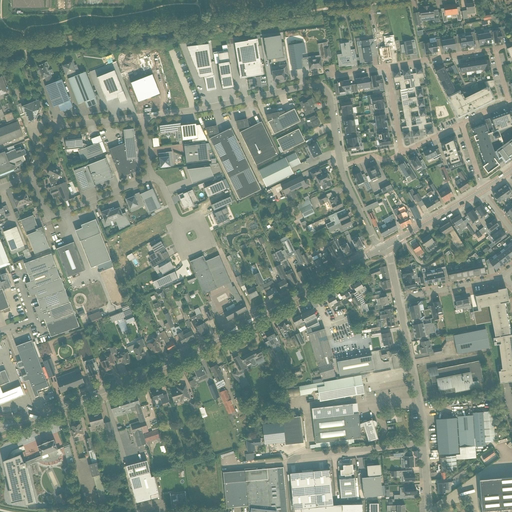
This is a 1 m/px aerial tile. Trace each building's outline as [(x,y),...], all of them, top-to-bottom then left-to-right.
[(475,14),(473,3),(473,2),(470,3),(470,4),(465,4),(466,11),(462,11),(463,19),(468,18),(467,15),(470,14),(470,13),(474,12),(475,14)] [(451,15),(450,5),(444,6),(444,9),(441,9),(443,22),(447,22),(446,15),(451,14),(451,15)] [(450,5),(451,15),(456,14),(457,21),(461,20),(459,7),(456,8),(456,5),(450,5)] [(420,12),(418,12),(413,14),(416,26),(421,24),(421,18),(425,17),(425,19),(430,19),(429,17),(434,16),(434,23),(439,22),(438,10),(433,11),(433,8),(429,8),(429,6),(427,6),(425,7),(423,7),(423,9),(419,9),(420,12)] [(492,31),(491,31),(492,37),(493,37),(494,43),(500,42),(500,40),(502,40),(501,36),(505,35),(502,29),(497,30),(498,32),(493,33),(492,31)] [(489,33),(483,34),(485,45),(488,44),(491,44),(490,37),(492,37),(491,31),(489,31),(489,33)] [(473,47),(472,40),(475,39),(474,34),(471,34),(471,33),(465,34),(465,37),(467,48),(470,47),(473,47)] [(477,33),(474,34),(475,39),(478,39),(479,46),(483,45),(485,45),(483,34),(478,35),(477,33)] [(263,38),(267,60),(284,58),(280,36),(263,38)] [(467,48),(465,37),(462,38),(461,36),(456,37),(457,42),(460,42),(461,48),(465,48),(467,48)] [(387,48),(379,49),(380,57),(383,57),(383,59),(391,58),(389,50),(396,49),(393,37),(385,39),(387,48)] [(453,39),(448,40),(449,51),(452,50),(455,49),(454,43),(457,42),(456,37),(453,37),(453,39)] [(261,64),(261,63),(258,45),(257,39),(248,41),(234,43),(240,76),(240,78),(263,75),(262,67),(260,67),(260,64),(261,64)] [(435,42),(430,43),(431,53),(437,52),(436,46),(439,45),(438,39),(435,40),(435,42)] [(441,39),(438,39),(439,45),(442,45),(443,51),(447,51),(449,51),(448,40),(442,41),(441,39)] [(376,51),(375,44),(374,40),(371,41),(370,40),(356,42),(359,58),(356,58),(356,61),(359,60),(360,63),(365,62),(364,60),(366,60),(366,62),(372,61),(371,52),(376,51)] [(413,54),(412,48),(415,47),(415,48),(416,48),(414,40),(410,41),(411,44),(404,45),(400,45),(402,52),(405,52),(406,55),(409,55),(410,55),(413,54)] [(431,53),(430,43),(424,44),(423,42),(420,42),(421,48),(424,48),(425,55),(431,54),(431,53)] [(304,43),(288,45),(292,70),(302,69),(300,59),(302,59),(302,54),(306,53),(304,43)] [(350,50),(349,43),(344,44),(345,50),(342,50),(343,56),(338,56),(340,66),(346,65),(346,67),(351,66),(351,64),(352,64),(352,60),(356,59),(354,49),(350,50)] [(208,44),(186,47),(199,78),(204,77),(207,90),(216,88),(208,44)] [(223,51),(213,53),(213,55),(215,64),(218,64),(222,90),(234,88),(234,86),(228,51),(227,45),(222,46),(223,51)] [(147,56),(139,59),(141,64),(140,64),(142,69),(143,69),(144,71),(151,68),(150,65),(153,64),(150,56),(147,58),(147,56)] [(316,58),(307,59),(308,70),(321,68),(320,59),(316,59),(316,58)] [(70,78),(67,79),(77,105),(84,102),(87,108),(98,103),(95,98),(96,98),(85,72),(76,76),(74,72),(75,71),(73,67),(74,66),(72,61),(67,63),(62,65),(63,66),(66,75),(69,74),(70,78)] [(44,64),(37,67),(42,79),(45,78),(46,81),(49,80),(51,84),(54,83),(51,75),(54,74),(52,70),(49,71),(48,71),(47,70),(47,69),(48,68),(46,63),(44,64)] [(272,72),(274,81),(278,81),(281,80),(285,79),(284,76),(288,75),(287,65),(279,66),(280,71),(272,72)] [(435,69),(437,73),(444,70),(445,70),(442,65),(435,69)] [(419,79),(424,78),(422,67),(415,68),(416,73),(413,74),(415,87),(418,87),(420,87),(419,79)] [(415,87),(413,74),(410,74),(409,69),(402,70),(403,75),(404,81),(409,81),(410,88),(415,87)] [(120,103),(127,100),(115,70),(97,77),(107,102),(118,97),(120,103)] [(436,74),(438,78),(446,74),(444,70),(437,73),(436,74)] [(404,81),(403,75),(400,76),(399,71),(392,72),(394,83),(399,82),(400,90),(406,89),(404,81)] [(130,83),(138,103),(160,94),(152,74),(130,83)] [(438,78),(440,82),(448,78),(446,74),(438,78)] [(384,91),(383,81),(380,81),(379,77),(378,78),(377,75),(371,76),(372,83),(371,83),(371,89),(373,89),(373,87),(379,86),(380,92),(384,91)] [(364,78),(362,78),(363,89),(370,88),(370,90),(371,89),(371,83),(369,84),(368,77),(364,78)] [(356,86),(353,86),(354,92),(358,92),(357,90),(363,89),(362,78),(359,78),(359,79),(355,79),(356,86)] [(440,82),(443,87),(450,83),(448,78),(440,82)] [(48,85),(45,86),(53,108),(58,106),(61,111),(72,107),(70,101),(62,80),(54,83),(51,84),(48,85)] [(349,80),(343,81),(345,92),(351,91),(351,93),(354,92),(353,86),(350,87),(349,80)] [(473,110),(477,108),(477,107),(479,105),(480,107),(484,104),(483,103),(486,102),(486,103),(487,103),(486,102),(489,100),(489,102),(494,100),(488,89),(494,86),(493,80),(483,82),(486,87),(487,89),(483,91),(484,91),(479,93),(474,95),(474,96),(472,97),(472,96),(463,101),(462,98),(462,99),(461,97),(459,92),(448,97),(450,101),(451,101),(452,103),(451,104),(451,105),(453,104),(454,106),(453,107),(455,111),(456,110),(457,113),(456,113),(458,117),(469,112),(469,111),(473,109),(473,110)] [(345,92),(343,81),(337,82),(338,89),(335,89),(336,96),(340,96),(339,93),(345,92)] [(443,87),(445,91),(453,87),(450,83),(443,87)] [(408,98),(407,93),(414,92),(415,97),(420,97),(423,96),(421,90),(418,90),(418,87),(415,87),(410,88),(406,89),(400,90),(399,90),(400,90),(401,100),(406,99),(408,98)] [(453,87),(445,91),(447,96),(455,92),(453,87)] [(373,104),(383,103),(382,97),(376,98),(375,95),(369,95),(370,99),(372,98),(373,104)] [(424,106),(423,99),(420,100),(420,97),(415,97),(408,98),(406,99),(407,103),(402,103),(403,109),(408,109),(408,108),(409,108),(409,103),(416,101),(417,107),(421,106),(424,106)] [(341,110),(342,110),(352,108),(351,102),(353,102),(352,98),(347,99),(347,102),(340,103),(341,110)] [(314,107),(312,104),(314,104),(311,99),(308,101),(308,102),(306,103),(305,101),(300,103),(301,106),(304,105),(307,111),(304,112),(306,116),(310,114),(310,113),(313,112),(312,108),(314,107)] [(36,120),(41,108),(40,107),(41,105),(38,100),(22,107),(21,104),(16,105),(21,117),(25,116),(28,123),(34,121),(35,119),(36,120)] [(372,111),(372,114),(378,113),(378,110),(384,109),(383,103),(373,104),(374,110),(372,111)] [(408,109),(403,109),(403,113),(404,119),(405,119),(410,118),(411,118),(410,112),(418,111),(418,116),(418,117),(420,116),(425,116),(426,116),(425,109),(422,109),(421,106),(417,107),(409,108),(408,108),(408,109)] [(349,114),(350,117),(355,116),(355,113),(353,114),(352,108),(342,110),(343,115),(349,114)] [(268,122),(274,134),(300,121),(294,109),(284,114),(284,112),(278,113),(276,113),(276,112),(273,113),(274,114),(272,114),(266,116),(267,121),(268,121),(268,122)] [(496,162),(499,160),(501,158),(505,163),(511,159),(510,158),(511,156),(511,111),(510,112),(510,111),(489,119),(489,120),(487,120),(485,121),(485,123),(471,128),(474,135),(474,136),(475,140),(485,165),(482,166),(487,172),(498,164),(496,162)] [(375,116),(376,122),(386,121),(386,118),(385,115),(379,116),(378,113),(372,114),(373,117),(375,116)] [(318,122),(319,121),(317,117),(315,118),(314,116),(306,120),(309,128),(313,126),(314,127),(319,124),(318,122)] [(344,125),(344,127),(355,126),(354,120),(356,119),(355,116),(350,117),(350,120),(344,121),(344,125)] [(422,130),(420,116),(418,117),(418,116),(415,117),(416,125),(412,125),(411,126),(412,132),(413,137),(417,136),(420,135),(419,134),(419,130),(422,130)] [(433,133),(431,122),(426,123),(425,116),(420,116),(422,130),(425,129),(426,133),(426,134),(428,134),(433,133)] [(412,132),(411,126),(412,125),(410,118),(405,119),(406,126),(401,127),(403,138),(408,137),(410,137),(410,136),(409,132),(412,132)] [(240,132),(256,165),(277,155),(261,122),(249,128),(247,119),(236,122),(238,129),(238,128),(240,132)] [(374,132),(375,132),(381,131),(380,128),(387,127),(386,123),(387,123),(386,121),(376,122),(376,125),(373,127),(374,132)] [(0,145),(23,136),(17,122),(0,128),(0,145)] [(159,126),(160,133),(174,132),(174,134),(177,134),(178,142),(185,141),(184,135),(182,135),(181,125),(180,126),(180,124),(174,125),(174,124),(159,126)] [(208,135),(210,138),(209,139),(239,200),(261,190),(231,129),(218,135),(218,133),(217,126),(206,128),(208,135)] [(352,132),(352,135),(358,134),(358,131),(356,132),(355,126),(344,127),(345,130),(345,133),(352,132)] [(277,140),(283,152),(305,142),(298,129),(277,140)] [(378,134),(379,140),(389,138),(388,133),(381,134),(381,131),(375,132),(376,135),(378,134)] [(134,159),(137,159),(134,134),(124,135),(125,143),(109,150),(120,178),(139,170),(134,159)] [(346,139),(347,145),(358,144),(357,138),(359,137),(358,134),(352,135),(353,138),(346,139)] [(461,157),(460,153),(458,153),(457,149),(459,149),(458,148),(457,144),(456,144),(454,140),(456,140),(454,136),(440,143),(443,151),(445,159),(446,159),(449,169),(463,164),(463,161),(461,162),(460,158),(461,157)] [(65,141),(66,150),(78,148),(78,151),(82,161),(103,153),(99,142),(88,147),(88,146),(87,145),(86,145),(86,144),(85,144),(84,144),(83,144),(82,138),(65,141)] [(389,138),(379,140),(379,146),(377,146),(377,150),(384,149),(383,146),(390,145),(389,138)] [(308,147),(313,158),(321,154),(316,143),(308,147)] [(184,146),(186,163),(208,161),(206,144),(184,146)] [(362,149),(362,147),(358,147),(358,144),(347,145),(348,151),(355,150),(355,153),(363,152),(363,149),(362,149)] [(0,176),(1,176),(14,171),(19,169),(19,168),(20,168),(20,166),(22,165),(22,164),(23,161),(25,160),(24,156),(26,155),(24,149),(21,151),(20,147),(5,153),(5,152),(0,154),(0,176)] [(441,157),(438,148),(434,150),(433,148),(427,151),(426,150),(423,151),(424,152),(423,153),(427,160),(432,157),(434,160),(441,157)] [(160,165),(160,168),(164,168),(164,167),(170,166),(173,166),(173,160),(172,152),(166,152),(166,156),(165,156),(165,158),(160,158),(161,165),(160,165)] [(300,164),(295,153),(285,158),(290,168),(300,164)] [(412,157),(410,159),(410,160),(409,160),(411,164),(410,164),(412,167),(413,167),(415,170),(420,167),(422,170),(426,168),(422,160),(419,162),(416,157),(414,158),(414,157),(413,158),(412,157)] [(95,186),(95,185),(108,180),(108,179),(108,180),(107,178),(112,176),(105,158),(87,166),(74,171),(82,191),(95,186)] [(293,174),(290,168),(285,158),(258,171),(266,187),(293,174)] [(417,177),(411,168),(409,170),(404,162),(403,163),(402,162),(399,164),(399,165),(398,166),(401,171),(400,171),(402,175),(403,174),(405,178),(409,176),(411,180),(417,177)] [(376,179),(382,177),(376,165),(371,167),(376,179)] [(440,168),(446,182),(450,180),(443,165),(440,166),(441,168),(440,168)] [(49,179),(50,183),(57,181),(57,180),(61,172),(59,171),(59,170),(55,168),(55,169),(51,167),(51,168),(50,169),(49,170),(49,171),(49,172),(50,172),(49,175),(50,176),(49,179)] [(210,167),(187,170),(192,184),(213,176),(210,167)] [(371,182),(376,179),(371,167),(366,170),(371,182)] [(321,173),(319,169),(311,173),(314,179),(316,178),(317,180),(317,181),(318,183),(319,183),(319,184),(321,183),(323,189),(331,186),(331,185),(331,184),(330,183),(328,180),(330,179),(329,178),(329,177),(329,176),(328,175),(327,174),(321,177),(319,174),(321,173)] [(461,178),(455,182),(457,186),(458,188),(461,192),(469,187),(466,183),(464,180),(466,178),(462,172),(458,174),(461,178)] [(371,189),(366,178),(363,180),(360,173),(359,173),(358,174),(357,174),(357,173),(354,175),(353,176),(354,179),(355,180),(357,185),(363,182),(367,191),(371,189)] [(290,200),(295,198),(292,191),(308,183),(307,179),(304,181),(302,176),(281,186),(285,194),(287,193),(290,200)] [(222,180),(204,188),(208,198),(226,190),(222,180)] [(50,188),(53,198),(59,196),(62,202),(72,198),(65,182),(50,188)] [(384,185),(388,193),(393,190),(389,183),(384,185)] [(428,186),(433,194),(436,192),(432,184),(428,186)] [(384,195),(388,193),(384,185),(380,188),(384,195)] [(511,194),(511,193),(511,192),(511,191),(509,187),(507,188),(506,186),(501,189),(507,197),(508,198),(511,195),(511,194)] [(447,199),(453,196),(448,188),(439,194),(444,203),(448,201),(447,199)] [(161,208),(153,189),(140,194),(144,203),(149,213),(161,208)] [(507,197),(501,189),(497,192),(502,199),(503,200),(507,197)] [(193,196),(191,191),(183,194),(185,198),(180,199),(181,202),(183,206),(185,209),(189,207),(189,208),(194,207),(190,197),(193,196)] [(407,193),(411,202),(415,200),(412,194),(410,191),(410,192),(407,193)] [(502,199),(497,192),(493,195),(495,198),(494,199),(496,201),(495,202),(496,204),(502,199)] [(144,203),(140,194),(139,193),(135,194),(135,196),(131,198),(131,197),(126,200),(127,203),(128,203),(131,209),(144,203)] [(413,196),(417,203),(422,200),(418,193),(413,196)] [(29,202),(27,199),(28,198),(27,195),(26,195),(26,194),(21,196),(21,195),(18,197),(14,199),(15,202),(14,202),(16,207),(22,205),(22,204),(25,203),(25,204),(28,203),(28,202),(29,202)] [(318,199),(321,205),(329,201),(330,203),(331,204),(332,206),(334,211),(339,209),(339,208),(342,206),(340,201),(338,202),(336,196),(332,198),(332,197),(329,199),(328,198),(326,195),(318,199)] [(430,198),(436,208),(441,205),(435,195),(430,198)] [(230,197),(211,205),(214,211),(233,203),(230,197)] [(430,198),(429,199),(423,202),(429,212),(436,208),(430,198)] [(298,205),(304,218),(314,214),(310,205),(311,204),(309,200),(298,205)] [(415,205),(409,208),(416,221),(421,219),(420,217),(415,205)] [(483,216),(487,213),(481,205),(475,208),(480,215),(477,217),(478,219),(483,227),(487,224),(484,220),(485,219),(483,216)] [(228,214),(226,208),(221,210),(214,213),(216,217),(214,217),(215,219),(215,220),(217,224),(222,222),(223,225),(230,222),(229,219),(225,220),(223,216),(228,214)] [(119,209),(110,212),(109,210),(107,211),(107,210),(106,210),(105,210),(104,210),(103,212),(102,213),(104,219),(101,220),(104,226),(116,221),(119,230),(130,224),(125,213),(121,214),(119,209)] [(478,219),(477,217),(472,210),(471,211),(470,210),(467,212),(468,213),(466,214),(471,220),(468,222),(475,232),(478,230),(476,224),(474,221),(478,219)] [(404,212),(400,214),(406,226),(412,224),(408,217),(409,217),(406,211),(404,212)] [(375,220),(376,220),(372,212),(368,214),(374,227),(377,225),(375,220)] [(325,225),(327,229),(349,219),(348,217),(349,217),(348,214),(347,215),(346,213),(341,216),(340,213),(333,216),(335,220),(325,225)] [(406,226),(400,214),(397,215),(400,221),(398,222),(401,229),(406,226)] [(26,236),(27,235),(35,254),(49,248),(43,232),(41,227),(38,228),(33,215),(21,220),(20,220),(26,236)] [(462,226),(465,224),(463,221),(459,215),(452,220),(455,225),(453,227),(456,230),(459,228),(460,230),(463,228),(462,226)] [(349,219),(327,229),(329,232),(339,228),(341,232),(347,229),(346,227),(351,224),(351,223),(351,222),(350,220),(349,220),(349,219)] [(82,226),(83,228),(76,231),(91,268),(111,260),(95,220),(82,226)] [(390,224),(386,226),(390,233),(397,229),(394,222),(393,223),(392,220),(389,221),(390,224)] [(480,236),(487,231),(490,235),(495,231),(493,229),(497,226),(496,225),(497,225),(495,222),(494,223),(494,222),(493,223),(492,221),(473,235),(477,239),(480,236)] [(465,248),(451,226),(449,222),(438,229),(441,233),(443,237),(445,239),(448,238),(446,235),(448,233),(449,233),(452,238),(450,239),(459,252),(465,248)] [(475,233),(469,224),(466,226),(472,235),(475,233)] [(390,233),(386,226),(382,229),(381,226),(378,227),(379,230),(382,237),(390,233)] [(3,232),(11,251),(24,246),(16,227),(8,230),(6,229),(4,232),(3,232)] [(493,242),(495,245),(502,240),(500,237),(504,234),(501,229),(491,236),(494,241),(493,242)] [(363,247),(358,238),(354,240),(353,238),(351,237),(350,238),(348,234),(346,236),(352,249),(355,247),(357,250),(359,249),(360,250),(363,248),(362,247),(363,247)] [(437,245),(435,241),(434,242),(429,235),(424,238),(421,240),(425,247),(424,248),(427,252),(430,250),(434,247),(437,245)] [(351,253),(346,244),(342,246),(341,244),(339,243),(338,244),(336,240),(334,237),(332,238),(334,242),(340,255),(343,253),(345,256),(347,255),(348,256),(351,254),(350,253),(351,253)] [(0,265),(9,262),(0,239),(0,265)] [(296,255),(289,239),(281,243),(288,259),(294,256),(296,255)] [(152,267),(164,260),(159,251),(164,248),(161,241),(156,244),(156,242),(150,245),(157,257),(149,262),(152,267)] [(85,270),(76,247),(74,242),(56,249),(67,277),(85,270)] [(411,247),(418,256),(423,253),(417,243),(411,247)] [(323,257),(321,258),(323,263),(325,267),(330,264),(331,265),(333,263),(336,262),(334,259),(338,257),(331,246),(325,249),(328,255),(323,257)] [(26,259),(32,256),(29,248),(23,251),(26,259)] [(312,265),(310,263),(308,258),(307,258),(307,257),(305,253),(301,255),(298,249),(295,251),(299,261),(303,259),(307,267),(306,268),(310,276),(316,273),(312,265)] [(281,250),(275,253),(279,261),(281,264),(287,279),(291,286),(298,282),(295,278),(286,258),(286,259),(282,251),(281,250)] [(510,258),(505,251),(501,254),(507,261),(510,258)] [(319,259),(313,262),(316,267),(318,271),(321,270),(322,270),(324,269),(324,268),(325,268),(324,267),(325,267),(323,263),(321,258),(323,257),(320,253),(317,255),(319,259)] [(507,261),(501,254),(499,255),(498,253),(496,255),(497,257),(503,264),(507,261)] [(24,264),(28,276),(56,266),(51,254),(24,264)] [(203,256),(190,262),(204,294),(227,284),(238,305),(224,313),(228,321),(247,310),(235,287),(233,288),(219,255),(205,261),(203,256)] [(296,255),(294,256),(298,263),(295,264),(297,267),(296,267),(297,268),(295,269),(297,273),(301,281),(307,278),(305,274),(305,273),(300,262),(296,255)] [(503,264),(497,257),(494,259),(499,267),(503,264)] [(499,267),(494,259),(490,262),(487,264),(488,269),(493,267),(495,270),(499,267)] [(166,261),(153,268),(155,271),(159,269),(162,274),(173,268),(170,263),(168,264),(166,261)] [(188,277),(194,275),(188,261),(179,265),(182,273),(185,272),(188,277)] [(414,278),(411,263),(404,267),(405,271),(402,272),(403,277),(404,277),(404,280),(414,278)] [(287,279),(281,264),(278,265),(275,267),(282,281),(277,283),(279,287),(281,291),(289,287),(287,282),(285,280),(287,279)] [(26,283),(28,290),(60,278),(56,266),(28,276),(31,281),(26,283)] [(391,288),(387,266),(386,266),(381,267),(380,268),(370,272),(371,277),(375,275),(381,273),(383,281),(381,281),(383,289),(391,288)] [(447,276),(445,269),(442,270),(442,271),(437,272),(437,269),(436,269),(439,281),(445,280),(444,277),(447,276)] [(153,282),(156,289),(178,279),(174,271),(153,282)] [(0,310),(3,310),(4,312),(9,310),(1,289),(4,288),(5,290),(11,287),(6,272),(0,275),(3,281),(1,282),(0,280),(0,310)] [(264,283),(259,273),(253,275),(253,276),(258,285),(264,283)] [(433,282),(431,273),(426,275),(426,273),(422,274),(423,277),(426,276),(427,283),(433,282)] [(244,286),(240,276),(236,278),(241,287),(244,286)] [(415,287),(414,282),(420,281),(420,284),(424,283),(423,278),(423,277),(414,278),(404,280),(405,283),(404,283),(405,289),(408,289),(409,289),(415,287)] [(35,295),(37,300),(65,290),(61,278),(60,278),(28,290),(31,296),(35,295)] [(358,281),(356,283),(356,282),(355,283),(356,283),(352,286),(356,292),(358,295),(367,290),(365,286),(363,287),(360,281),(359,282),(358,281)] [(258,295),(252,283),(248,285),(250,289),(249,289),(246,291),(250,299),(258,295)] [(267,288),(264,289),(267,295),(269,299),(279,294),(276,290),(273,284),(267,288)] [(511,334),(505,303),(509,302),(508,302),(506,290),(506,288),(497,290),(494,291),(490,292),(487,292),(482,293),(479,294),(475,295),(478,311),(473,312),(477,325),(492,322),(495,338),(493,338),(494,345),(496,345),(499,344),(501,365),(497,365),(498,371),(500,383),(504,382),(507,382),(511,381),(511,334)] [(356,298),(353,293),(350,295),(347,289),(339,293),(343,299),(341,301),(344,306),(349,303),(348,302),(349,302),(346,298),(350,296),(352,299),(357,308),(359,306),(360,306),(356,298)] [(35,308),(37,314),(70,302),(65,290),(37,300),(39,306),(35,308)] [(184,295),(190,309),(193,308),(190,301),(191,301),(187,292),(184,293),(185,294),(184,295)] [(388,305),(387,297),(384,297),(384,294),(382,294),(374,295),(371,296),(371,300),(376,299),(377,303),(376,305),(374,305),(375,310),(379,309),(383,308),(382,306),(383,305),(388,305)] [(466,295),(461,296),(463,309),(471,307),(470,302),(468,303),(466,295)] [(360,296),(356,298),(360,306),(360,305),(364,304),(363,301),(362,300),(360,296)] [(456,305),(455,305),(456,310),(463,309),(461,296),(455,297),(456,305)] [(327,301),(332,309),(341,304),(339,301),(337,302),(334,297),(327,301)] [(189,321),(185,312),(180,299),(176,301),(182,316),(188,328),(191,326),(188,321),(189,321)] [(412,310),(413,312),(420,311),(419,305),(421,305),(421,301),(414,303),(416,303),(417,305),(412,306),(412,307),(411,308),(411,310),(412,310)] [(434,310),(431,311),(433,320),(439,319),(438,316),(443,315),(443,311),(442,308),(441,308),(439,301),(439,302),(438,301),(435,301),(435,302),(433,303),(433,306),(434,310)] [(44,319),(46,325),(75,314),(70,302),(37,314),(39,321),(44,319)] [(125,317),(127,324),(135,320),(132,314),(128,305),(121,308),(125,317)] [(194,310),(196,316),(198,318),(191,322),(194,328),(196,331),(197,331),(198,330),(201,335),(208,331),(200,316),(200,315),(201,314),(199,308),(194,310)] [(380,319),(382,319),(393,317),(392,309),(384,310),(384,311),(382,312),(382,315),(380,316),(380,319)] [(312,310),(301,315),(304,320),(304,321),(306,325),(307,327),(306,328),(307,334),(312,350),(315,360),(316,359),(321,378),(323,382),(336,379),(332,364),(333,363),(332,359),(333,358),(324,329),(321,330),(317,320),(316,318),(314,314),(312,310)] [(420,311),(413,312),(414,318),(416,318),(417,321),(415,321),(415,322),(424,320),(424,316),(421,317),(420,311)] [(87,317),(90,323),(102,318),(99,312),(87,317)] [(164,315),(168,323),(171,328),(174,327),(168,313),(164,315)] [(75,314),(46,325),(51,337),(79,327),(75,314)] [(299,316),(292,319),(294,324),(298,330),(301,328),(306,325),(304,321),(303,322),(302,322),(301,320),(299,316)] [(382,319),(383,322),(381,322),(382,328),(395,325),(393,317),(382,319)] [(412,328),(413,332),(433,328),(432,323),(423,325),(422,321),(416,323),(416,324),(412,325),(413,328),(412,328)] [(288,331),(286,328),(289,326),(287,322),(284,323),(278,326),(280,330),(279,330),(283,338),(285,337),(287,340),(291,338),(288,331)] [(161,328),(158,329),(161,334),(160,334),(160,335),(163,340),(166,347),(168,351),(176,347),(174,343),(173,341),(170,342),(164,332),(163,332),(161,328)] [(433,328),(413,332),(413,335),(414,335),(415,338),(419,337),(419,339),(425,338),(425,334),(434,332),(433,328)] [(184,335),(183,332),(182,332),(181,329),(177,330),(179,334),(177,335),(182,344),(187,342),(184,335)] [(454,340),(457,355),(489,348),(486,329),(454,336),(445,337),(446,342),(454,340)] [(185,331),(183,332),(184,335),(187,342),(195,338),(191,331),(189,332),(187,330),(185,331)] [(277,336),(276,337),(272,330),(265,334),(268,341),(269,341),(271,346),(274,344),(279,341),(277,336)] [(160,335),(160,334),(158,331),(156,332),(157,335),(152,337),(154,341),(147,344),(149,349),(150,349),(152,354),(160,351),(157,343),(160,342),(158,336),(160,335)] [(296,335),(301,344),(305,343),(300,333),(296,335)] [(382,334),(384,346),(393,344),(390,333),(382,334)] [(292,337),(296,346),(300,344),(295,335),(292,337)] [(132,347),(133,349),(137,360),(146,357),(145,354),(143,349),(142,347),(145,346),(143,339),(136,341),(138,344),(136,344),(132,345),(132,347)] [(16,346),(35,397),(39,396),(38,393),(49,389),(31,340),(16,346)] [(421,350),(421,354),(430,352),(428,341),(420,342),(422,350),(421,350)] [(242,359),(241,360),(238,356),(233,359),(240,372),(252,365),(253,366),(255,366),(256,365),(256,364),(256,363),(255,363),(265,358),(260,349),(255,352),(254,351),(241,358),(242,359)] [(387,358),(399,356),(398,350),(381,353),(382,357),(387,356),(387,358)] [(123,352),(114,355),(115,357),(116,359),(117,364),(122,363),(122,364),(123,366),(124,365),(131,363),(129,358),(127,352),(125,353),(124,354),(123,352)] [(115,364),(114,361),(113,359),(112,356),(111,353),(104,355),(106,360),(100,362),(102,367),(100,368),(102,373),(104,372),(104,373),(108,372),(107,371),(112,369),(111,365),(115,364)] [(374,370),(372,356),(337,362),(339,376),(374,370)] [(55,375),(49,359),(43,362),(49,378),(55,375)] [(91,365),(85,367),(89,377),(97,374),(94,365),(97,364),(94,359),(89,361),(91,365)] [(433,375),(430,376),(432,385),(438,384),(440,394),(456,391),(455,387),(483,382),(479,361),(432,370),(433,375)] [(203,378),(203,379),(206,378),(205,375),(206,374),(202,365),(193,369),(197,378),(198,378),(199,380),(203,378)] [(216,365),(210,368),(212,373),(215,378),(213,379),(215,383),(217,389),(225,385),(222,380),(223,379),(220,373),(220,372),(219,369),(216,365)] [(0,372),(0,385),(9,382),(5,370),(0,372)] [(84,384),(80,373),(76,375),(75,371),(67,374),(68,378),(57,382),(61,393),(84,384)] [(239,375),(236,371),(232,373),(234,378),(237,384),(240,382),(237,376),(239,375)] [(321,382),(313,384),(311,384),(299,386),(300,396),(311,394),(314,391),(318,390),(320,401),(356,395),(364,394),(361,375),(356,376),(336,380),(336,379),(323,382),(321,382)] [(214,384),(208,386),(214,400),(220,397),(214,384)] [(177,387),(178,391),(171,393),(174,401),(175,404),(177,404),(178,402),(181,402),(187,400),(190,399),(186,387),(186,385),(177,387)] [(2,393),(0,388),(0,403),(23,394),(20,386),(2,393)] [(151,399),(152,404),(153,405),(155,404),(154,400),(161,398),(162,404),(169,402),(166,394),(163,395),(161,389),(151,392),(153,398),(151,399)] [(226,390),(219,392),(224,403),(229,414),(235,412),(230,400),(226,390)] [(132,398),(136,411),(136,410),(140,423),(145,421),(137,396),(132,398)] [(136,411),(132,398),(125,400),(118,402),(121,411),(130,408),(131,412),(136,411)] [(190,403),(193,412),(193,413),(198,411),(195,401),(190,403)] [(122,413),(121,411),(118,402),(110,405),(113,413),(114,416),(122,413)] [(309,443),(310,448),(351,444),(351,439),(361,438),(360,428),(364,427),(368,442),(378,439),(374,427),(375,427),(376,426),(376,425),(377,424),(376,423),(376,422),(375,421),(374,421),(373,420),(372,420),(372,419),(372,420),(360,424),(358,413),(353,414),(352,404),(312,409),(315,443),(309,443)] [(458,418),(460,452),(458,453),(440,454),(441,472),(457,471),(456,460),(476,458),(475,448),(485,447),(485,442),(495,441),(493,411),(473,413),(473,417),(458,418)] [(88,417),(91,427),(104,423),(101,414),(88,417)] [(264,438),(253,439),(253,440),(246,440),(247,451),(255,451),(254,445),(285,442),(285,445),(303,443),(300,417),(282,419),(282,418),(262,421),(264,438)] [(455,418),(435,419),(438,454),(440,454),(458,453),(455,418)] [(115,439),(110,422),(104,423),(109,440),(115,439)] [(145,423),(140,424),(146,444),(147,446),(153,444),(152,441),(155,440),(156,443),(162,441),(159,429),(149,432),(145,423)] [(84,435),(82,430),(81,430),(80,424),(72,426),(73,430),(72,430),(75,441),(79,440),(78,436),(84,435)] [(146,444),(140,424),(132,427),(138,447),(146,444)] [(86,440),(85,440),(88,451),(90,456),(92,464),(89,465),(91,472),(92,477),(93,477),(100,475),(99,470),(93,450),(90,438),(90,439),(86,440)] [(36,505),(26,467),(28,466),(30,465),(31,464),(33,463),(35,462),(37,462),(38,462),(40,462),(41,462),(43,462),(45,462),(46,462),(48,462),(50,462),(52,461),(53,461),(55,460),(56,459),(59,457),(60,456),(59,455),(63,454),(60,448),(57,449),(54,440),(48,442),(43,444),(37,446),(41,456),(23,463),(20,455),(3,462),(10,490),(8,491),(11,503),(25,499),(26,505),(30,504),(30,506),(36,505)] [(69,445),(64,447),(64,448),(65,455),(67,462),(69,461),(69,463),(74,462),(69,445)] [(492,451),(482,458),(485,462),(494,454),(492,451)] [(393,454),(393,458),(401,457),(401,460),(405,460),(405,468),(414,467),(413,456),(404,457),(403,453),(393,454)] [(147,460),(125,466),(128,475),(135,504),(151,500),(150,495),(156,494),(158,493),(154,476),(151,477),(147,460)] [(345,478),(355,477),(354,473),(353,473),(352,465),(350,465),(345,465),(345,466),(343,466),(343,470),(340,471),(341,475),(344,475),(345,478)] [(369,477),(362,478),(364,498),(382,496),(379,466),(368,467),(369,477)] [(248,506),(248,511),(287,511),(283,467),(256,470),(255,468),(245,469),(245,471),(223,473),(226,508),(248,506)] [(462,469),(451,476),(453,480),(464,472),(462,469)] [(301,509),(301,511),(341,511),(341,505),(333,506),(330,470),(290,474),(293,510),(301,509)] [(415,481),(414,474),(406,474),(406,471),(391,471),(391,476),(404,476),(405,482),(415,481)] [(345,478),(339,479),(340,499),(356,497),(355,477),(345,478)] [(511,511),(511,477),(480,480),(479,480),(479,481),(480,481),(481,485),(481,494),(483,510),(488,510),(511,508),(511,511)] [(447,482),(438,483),(438,494),(445,494),(445,493),(448,493),(451,491),(450,482),(447,482)] [(416,495),(415,487),(405,488),(405,492),(400,492),(400,495),(394,495),(394,499),(408,499),(407,495),(416,495)] [(63,493),(57,496),(59,502),(61,501),(63,504),(67,503),(65,499),(66,499),(63,493)] [(187,506),(185,493),(172,495),(173,508),(187,506)] [(378,511),(379,503),(368,503),(368,511),(378,511)]
